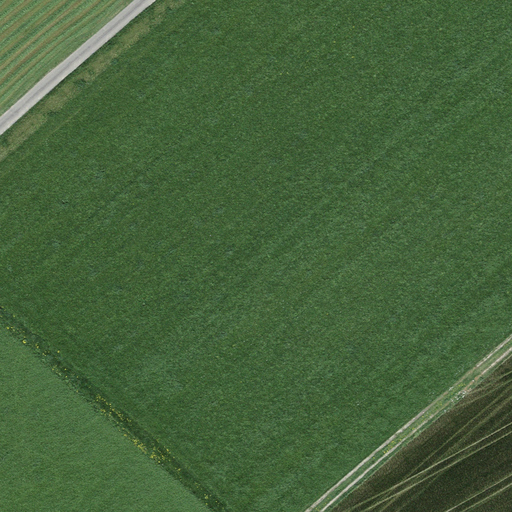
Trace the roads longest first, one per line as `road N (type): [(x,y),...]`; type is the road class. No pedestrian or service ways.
road 1 (track): [(511,341),(315,511)]
road 2 (residential): [(147,0),(0,127)]
